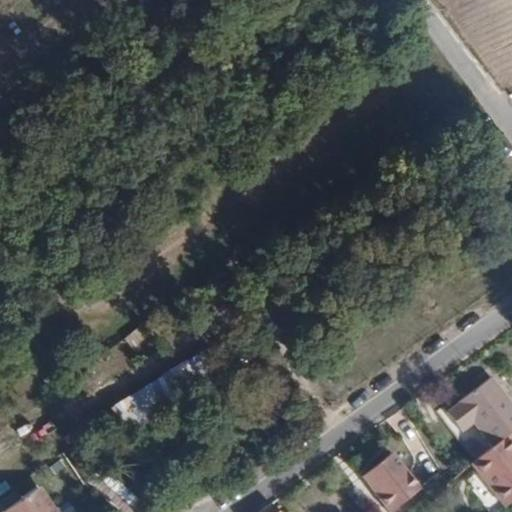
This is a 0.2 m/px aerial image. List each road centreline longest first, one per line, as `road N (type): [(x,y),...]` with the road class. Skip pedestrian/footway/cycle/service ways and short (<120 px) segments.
road 1 (residential): [(240,511),(511,311)]
road 2 (residential): [(416,0),(511,124)]
